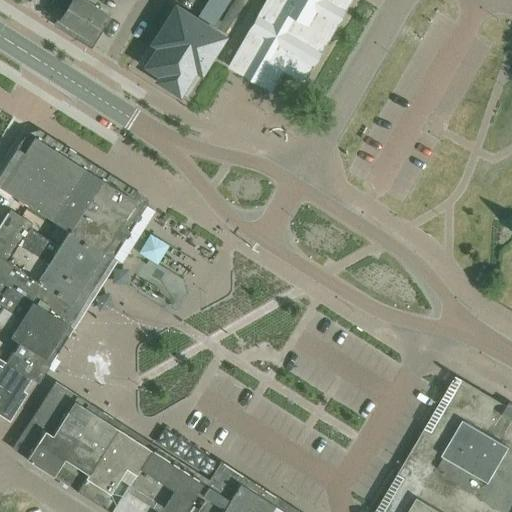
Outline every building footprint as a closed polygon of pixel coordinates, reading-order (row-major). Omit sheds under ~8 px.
[(92,6),(95,0),(51,0),(49,4),(63,12),(59,19),(88,36),(96,25),(103,29),(110,17),(103,13),(92,6)] [(224,33),(245,0),(234,0),(216,28),(224,33)] [(282,68),(302,80),(348,0),(267,0),(229,66),(270,89),(282,68)] [(181,12),(150,60),(164,69),(158,80),(168,87),(169,90),(172,93),(176,91),(179,93),(180,90),(185,84),(194,69),(199,73),(222,37),(176,7),(173,11),(174,12),(176,9),(181,12)] [(28,372),(33,375),(143,203),(142,198),(126,188),(121,189),(120,190),(30,133),(23,135),(21,139),(20,139),(0,171),(0,186),(68,230),(57,246),(28,228),(31,223),(10,210),(0,226),(0,329),(19,342),(6,362),(0,358),(0,410),(6,415),(19,394),(15,392),(28,372)] [(196,233),(208,246),(218,237),(206,224),(196,233)] [(416,459),(505,511),(511,511),(511,404),(509,402),(503,413),(458,387),(416,459)] [(182,511),(202,482),(73,400),(56,389),(39,415),(35,413),(12,448),(26,458),(110,511),(109,511),(124,490),(159,511),(158,511),(182,511)] [(505,511),(416,459),(389,504),(391,511),(505,511)] [(285,511),(222,472),(217,481),(212,478),(202,494),(206,497),(196,511),(285,511)]
